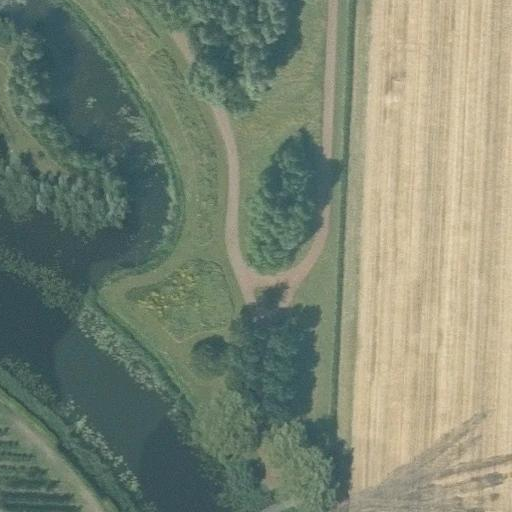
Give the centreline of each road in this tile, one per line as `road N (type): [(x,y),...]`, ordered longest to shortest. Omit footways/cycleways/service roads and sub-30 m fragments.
road 1 (track): [(151,0),(190,54),(229,140),(229,239),(263,331),(257,433),(293,503)]
road 2 (track): [(339,511),(367,0)]
road 3 (track): [(331,0),(320,234),(263,331)]
road 4 (track): [(0,418),(80,511)]
